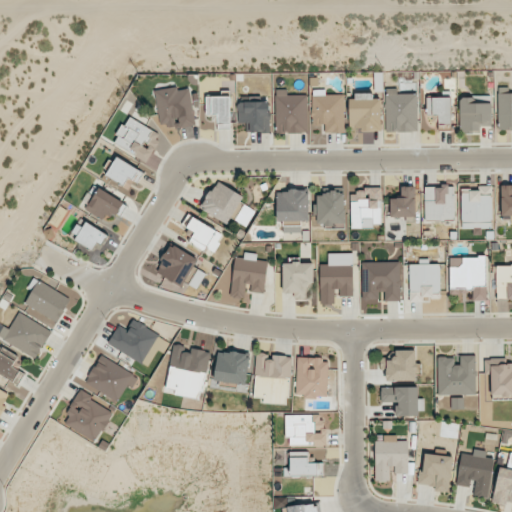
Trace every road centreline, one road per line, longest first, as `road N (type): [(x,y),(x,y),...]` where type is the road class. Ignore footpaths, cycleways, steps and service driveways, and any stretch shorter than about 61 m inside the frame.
road 1 (residential): [(511,159),(187,161),(0,463)]
road 2 (residential): [(511,328),(244,325),(108,288),(41,255)]
road 3 (residential): [(395,511),(355,507),(351,330)]
